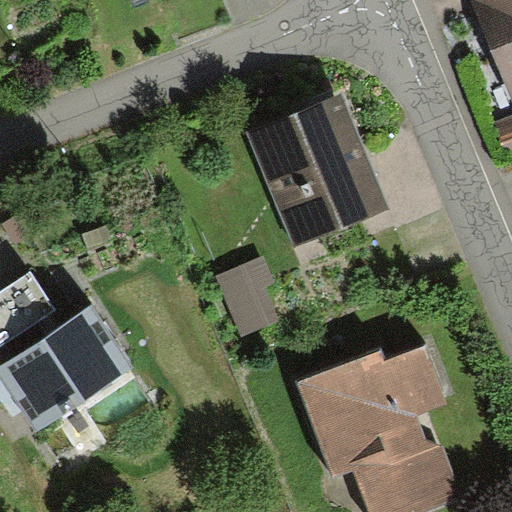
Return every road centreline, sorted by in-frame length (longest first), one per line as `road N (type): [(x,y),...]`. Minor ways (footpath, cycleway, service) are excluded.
road 1 (residential): [(0,141),(371,0)]
road 2 (residential): [(511,292),(384,0)]
